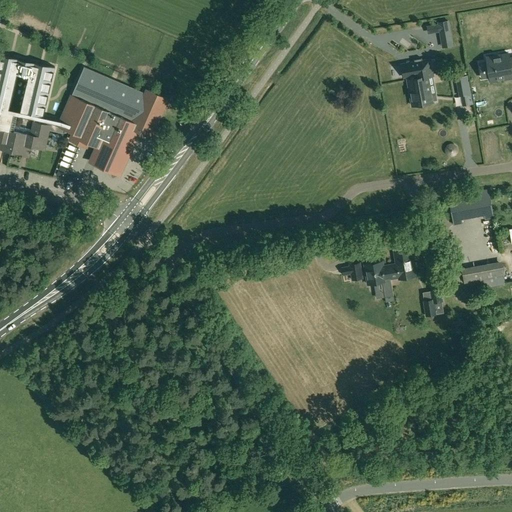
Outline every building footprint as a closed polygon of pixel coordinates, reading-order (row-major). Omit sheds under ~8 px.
[(451,38),(448,21),(438,22),(441,39),(451,38)] [(511,72),(511,70),(511,58),(510,59),(509,54),(500,55),(500,57),(494,58),(494,56),(486,58),(490,81),(498,80),(498,79),(504,78),(504,79),(511,77),(511,72)] [(12,140),(14,131),(13,131),(17,114),(34,118),(42,120),(41,124),(49,126),(49,129),(62,133),(64,127),(74,132),(71,139),(87,146),(89,142),(97,145),(91,160),(114,169),(121,173),(140,131),(152,136),(168,99),(147,90),(145,94),(84,67),(61,120),(39,115),(46,81),(51,82),(54,69),(39,65),(39,66),(0,57),(0,143),(4,144),(5,139),(12,140)] [(408,77),(413,106),(434,102),(432,94),(436,94),(433,76),(434,76),(433,69),(436,68),(435,59),(431,60),(431,59),(403,64),(405,77),(408,77)] [(460,97),(472,95),(468,76),(456,78),(460,97)] [(508,87),(475,91),(476,104),(509,100),(508,87)] [(49,126),(41,124),(42,120),(34,118),(30,135),(26,134),(14,131),(12,140),(5,139),(4,144),(3,147),(22,152),(24,144),(44,148),(49,126)] [(454,225),(463,223),(462,220),(484,216),(485,219),(494,218),(489,190),(449,197),(454,225)] [(397,264),(389,265),(391,278),(399,277),(399,279),(416,276),(414,269),(413,270),(410,248),(395,250),(397,264)] [(505,256),(463,265),(465,273),(507,265),(505,256)] [(382,262),(365,264),(368,284),(382,282),(384,297),(393,296),(390,278),(391,278),(389,265),(383,266),(382,262)] [(350,266),(352,275),(353,280),(363,278),(360,263),(350,265),(350,266)] [(469,284),(509,276),(507,266),(467,274),(469,284)] [(443,302),(441,288),(430,290),(432,300),(423,301),(426,316),(444,313),(443,302)]
